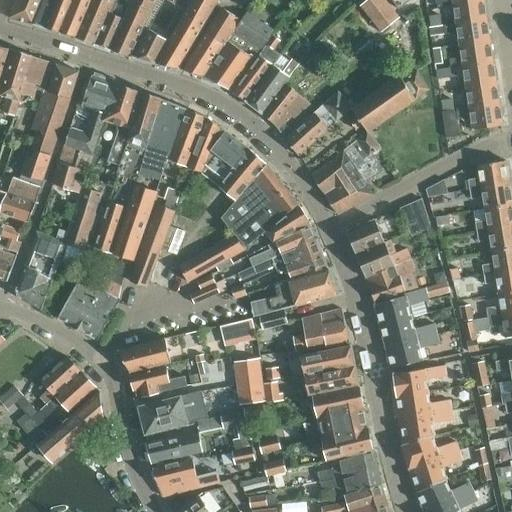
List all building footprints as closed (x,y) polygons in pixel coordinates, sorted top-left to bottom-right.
[(17,0),(10,19),(33,25),(43,0),(17,0)] [(43,0),(33,25),(75,37),(82,21),(90,0),(43,0)] [(124,19),(131,3),(122,0),(90,0),(82,21),(75,37),(77,38),(111,51),(124,19)] [(124,19),(111,51),(113,52),(130,57),(154,13),(153,12),(158,0),(132,0),(131,3),(124,19)] [(219,0),(193,0),(186,13),(170,41),(157,64),(179,70),(219,0)] [(398,14),(387,0),(363,0),(363,1),(382,27),(398,14)] [(392,0),(400,9),(411,0),(392,0)] [(437,9),(454,3),(473,0),(437,0),(436,1),(437,9)] [(484,0),(473,0),(454,3),(457,24),(487,19),(484,0)] [(169,13),(175,16),(163,37),(149,29),(135,58),(156,64),(167,39),(170,41),(186,13),(173,6),(169,13)] [(204,77),(228,41),(241,20),(223,9),(207,35),(184,70),(204,77)] [(229,41),(228,41),(204,77),(234,92),(236,89),(256,60),(260,55),(263,51),(274,36),(277,31),(248,12),(235,32),(229,41)] [(429,17),(430,28),(441,27),(440,16),(429,17)] [(487,19),(457,24),(445,25),(446,34),(458,33),(460,45),(491,41),(487,19)] [(236,89),(234,92),(248,102),(276,65),(275,64),(281,55),(275,51),(281,41),(274,36),(263,51),(260,55),(256,60),(236,89)] [(338,50),(326,38),(317,45),(330,58),(338,50)] [(491,41),(460,45),(462,57),(455,58),(455,67),(494,62),(491,41)] [(0,98),(1,96),(13,50),(0,46),(0,98)] [(436,65),(444,64),(442,48),(434,49),(436,65)] [(1,96),(7,98),(3,112),(15,117),(19,106),(24,107),(25,102),(20,101),(23,94),(37,57),(13,50),(1,96)] [(37,57),(23,94),(35,99),(39,85),(45,87),(49,88),(56,66),(53,65),(53,63),(37,57)] [(276,65),(248,102),(262,111),(264,113),(287,84),(287,83),(292,77),(291,76),(296,70),(299,66),(292,60),(290,63),(282,57),(276,65)] [(494,62),(455,67),(437,70),(438,80),(466,76),(468,87),(497,83),(494,62)] [(299,66),(296,70),(304,77),(309,70),(301,63),(299,66)] [(56,66),(49,88),(48,93),(71,100),(80,72),(56,65),(56,66)] [(430,90),(418,70),(404,80),(400,73),(352,108),(357,116),(351,121),(357,131),(364,126),(369,132),(416,100),(415,99),(430,90)] [(93,154),(104,121),(116,83),(93,75),(89,87),(83,106),(96,110),(94,118),(95,119),(92,126),(74,120),(65,146),(93,154)] [(128,141),(142,92),(137,91),(116,83),(104,121),(121,126),(109,162),(120,165),(128,141)] [(471,108),(500,104),(497,83),(468,87),(471,108)] [(287,84),(264,113),(276,125),(281,132),(288,125),(312,104),(309,102),(313,96),(303,87),(298,93),(287,84)] [(85,85),(79,104),(83,106),(89,87),(85,85)] [(48,93),(49,88),(45,87),(31,129),(35,131),(30,148),(36,151),(52,157),(71,100),(48,93)] [(353,107),(344,98),(339,91),(300,125),(294,132),(288,125),(281,132),(286,139),(299,156),(324,133),(353,107)] [(140,174),(144,163),(163,99),(142,92),(128,141),(120,165),(118,174),(129,178),(138,182),(140,174)] [(163,99),(144,163),(140,174),(160,180),(186,108),(163,99)] [(442,100),(444,112),(455,110),(453,99),(442,100)] [(471,108),(457,110),(455,110),(444,112),(443,112),(447,138),(461,136),(459,120),(472,118),(474,130),(504,125),(500,104),(471,108)] [(188,167),(208,118),(188,109),(177,140),(170,160),(188,167)] [(208,118),(188,167),(204,173),(215,157),(219,152),(215,150),(227,132),(216,124),(208,118)] [(325,195),(360,173),(377,160),(373,154),(381,148),(367,131),(357,141),(312,175),(325,195)] [(219,152),(215,157),(204,173),(220,188),(229,177),(250,149),(227,132),(215,150),(219,152)] [(81,193),(83,188),(89,171),(93,154),(65,146),(60,162),(61,162),(54,184),(81,193)] [(44,181),(52,157),(36,151),(30,148),(25,147),(22,154),(27,157),(22,173),(44,181)] [(245,191),(268,164),(250,149),(229,177),(220,188),(233,198),(242,188),(245,191)] [(360,173),(325,195),(339,215),(375,195),(367,183),(385,171),(378,160),(377,160),(360,173)] [(471,190),(510,183),(506,161),(479,166),(481,179),(469,180),(471,190)] [(242,188),(233,198),(237,201),(222,218),(236,234),(247,248),(267,232),(299,205),(268,164),(245,191),(242,188)] [(0,190),(0,214),(0,213),(29,222),(36,203),(41,187),(6,175),(0,190)] [(429,197),(432,197),(449,194),(445,180),(427,189),(429,197)] [(486,209),(511,204),(511,194),(510,183),(471,190),(473,199),(484,198),(486,209)] [(135,261),(157,191),(137,185),(114,255),(135,261)] [(83,188),(81,193),(81,194),(70,229),(65,244),(85,250),(103,194),(83,188)] [(177,204),(181,193),(169,189),(165,199),(177,204)] [(450,204),(465,202),(464,192),(449,195),(450,204)] [(423,199),(412,204),(421,231),(431,228),(423,199)] [(111,254),(126,207),(110,201),(94,249),(111,254)] [(162,249),(170,226),(176,211),(160,204),(131,281),(147,287),(162,249)] [(419,232),(421,231),(412,204),(401,208),(413,236),(419,232)] [(478,232),(511,226),(511,204),(486,209),(488,221),(476,223),(478,232)] [(300,205),(299,205),(267,232),(274,243),(275,243),(278,241),(311,222),(300,205)] [(357,254),(386,242),(376,219),(348,231),(357,254)] [(291,251),(318,239),(311,222),(278,241),(275,243),(274,243),(269,245),(271,251),(251,259),(254,267),(291,251)] [(0,236),(8,238),(18,241),(22,230),(4,224),(4,225),(0,223),(0,236)] [(170,226),(162,249),(178,255),(186,232),(170,226)] [(493,252),(511,248),(511,226),(478,232),(479,242),(491,240),(493,252)] [(63,250),(65,244),(50,237),(37,232),(26,265),(16,292),(17,296),(42,310),(61,262),(63,250)] [(211,248),(180,266),(189,283),(217,267),(219,272),(233,264),(229,259),(247,250),(247,248),(236,234),(211,248)] [(23,242),(18,241),(8,238),(6,249),(19,253),(23,242)] [(288,266),(323,254),(318,239),(291,251),(254,267),(258,274),(276,266),(278,271),(288,266)] [(396,266),(413,260),(408,248),(391,256),(386,242),(357,254),(367,278),(368,277),(396,266)] [(85,251),(85,250),(65,244),(63,250),(61,262),(89,268),(94,254),(85,251)] [(485,275),(511,270),(511,248),(493,252),(495,264),(483,265),(485,275)] [(0,251),(0,280),(7,282),(17,257),(0,251)] [(292,279),(329,268),(323,254),(288,266),(278,271),(281,277),(290,274),(292,279)] [(120,299),(124,280),(128,264),(111,259),(104,276),(106,277),(100,288),(81,277),(59,319),(99,341),(122,300),(120,299)] [(405,294),(406,293),(406,292),(419,288),(413,273),(417,271),(413,260),(396,266),(368,277),(377,304),(406,296),(405,294)] [(329,268),(292,279),(275,284),(278,298),(252,304),(255,316),(297,306),(339,296),(329,268)] [(500,295),(511,292),(511,270),(485,275),(486,284),(498,283),(500,295)] [(200,291),(217,283),(213,274),(196,281),(200,291)] [(195,304),(221,293),(217,283),(200,291),(191,294),(195,304)] [(236,300),(248,295),(244,284),(232,288),(236,300)] [(406,296),(377,304),(376,304),(381,326),(413,317),(410,306),(429,301),(426,288),(406,293),(405,294),(406,296)] [(489,318),(511,314),(511,292),(500,295),(502,306),(488,308),(489,318)] [(463,322),(475,320),(471,305),(460,307),(463,322)] [(327,349),(351,345),(346,320),(343,309),(303,319),(306,336),(294,336),(297,352),(309,350),(327,349)] [(257,331),(289,323),(286,311),(260,317),(253,319),(257,331)] [(511,314),(489,318),(491,327),(505,325),(507,337),(511,336),(511,314)] [(387,347),(438,334),(435,324),(416,329),(413,317),(381,326),(387,347)] [(463,325),(467,342),(477,340),(476,334),(490,331),(487,319),(463,325)] [(255,338),(251,320),(222,327),(225,345),(255,338)] [(438,334),(387,347),(392,368),(424,360),(421,348),(440,343),(438,334)] [(131,374),(172,364),(166,339),(120,351),(119,351),(131,374)] [(351,345),(302,355),(306,375),(356,365),(351,345)] [(47,404),(81,372),(67,356),(40,381),(48,390),(40,397),(47,404)] [(511,375),(511,358),(496,361),(498,372),(511,369),(511,375)] [(477,388),(490,386),(485,361),(472,363),(477,388)] [(237,368),(243,408),(267,404),(261,364),(237,368)] [(356,365),(306,375),(310,395),(313,395),(313,396),(328,393),(335,391),(360,386),(356,365)] [(170,380),(168,366),(131,374),(135,392),(141,390),(143,397),(188,386),(186,376),(170,380)] [(397,396),(430,391),(428,380),(447,377),(446,366),(427,369),(394,373),(397,396)] [(265,369),(267,379),(281,377),(280,367),(265,369)] [(38,444),(48,435),(43,429),(49,423),(46,420),(56,410),(56,409),(61,404),(70,413),(96,389),(81,372),(47,404),(38,412),(24,396),(25,396),(17,402),(27,414),(17,423),(30,437),(26,441),(30,451),(37,445),(38,444)] [(264,383),(267,403),(284,400),(283,393),(280,393),(279,381),(264,383)] [(9,410),(17,402),(25,396),(15,385),(0,398),(0,400),(8,410),(9,410)] [(318,419),(365,409),(360,386),(335,391),(328,393),(313,396),(318,419)] [(104,419),(100,391),(38,445),(54,463),(104,419)] [(430,391),(397,396),(401,418),(453,410),(451,400),(432,403),(430,391)] [(482,408),(492,407),(490,394),(480,396),(482,408)] [(189,423),(197,421),(203,420),(204,419),(201,405),(200,396),(183,400),(182,396),(139,407),(146,435),(189,424),(189,423)] [(247,422),(266,418),(264,406),(244,410),(247,422)] [(322,440),(369,429),(365,409),(318,419),(322,440)] [(405,445),(435,437),(437,437),(435,423),(455,420),(453,410),(401,418),(405,445)] [(203,420),(197,421),(200,432),(200,433),(210,431),(224,428),(225,429),(239,426),(245,425),(246,424),(243,412),(219,417),(219,416),(204,419),(203,420)] [(327,462),(332,460),(374,450),(369,429),(322,440),(327,462)] [(204,452),(200,433),(200,432),(147,443),(153,464),(204,452)] [(252,446),(250,436),(233,440),(235,449),(252,446)] [(410,468),(461,451),(457,442),(439,448),(435,437),(405,445),(403,445),(410,468)] [(500,447),(498,437),(488,439),(490,449),(500,447)] [(262,454),(281,449),(279,438),(259,442),(262,454)] [(475,450),(479,466),(489,464),(486,447),(475,450)] [(511,447),(511,448),(511,455),(511,466),(496,469),(499,484),(511,481),(511,447)] [(255,460),(252,448),(234,452),(236,464),(255,460)] [(340,478),(378,466),(375,450),(374,450),(332,460),(334,469),(319,472),(321,482),(340,478)] [(419,493),(447,481),(447,480),(449,480),(445,467),(464,461),(461,451),(410,468),(419,493)] [(163,497),(200,488),(194,459),(154,469),(163,497)] [(267,477),(287,472),(284,460),(264,465),(267,477)] [(493,480),(489,464),(479,466),(482,482),(493,480)] [(345,495),(383,484),(378,466),(340,478),(321,482),(323,491),(338,488),(340,497),(345,495)] [(269,485),(266,477),(243,483),(245,491),(269,485)] [(452,491),(447,481),(419,493),(416,494),(425,511),(430,511),(475,492),(470,482),(452,491)] [(349,511),(350,511),(388,502),(383,484),(345,495),(347,502),(322,508),(323,511),(349,511)] [(475,492),(430,511),(462,511),(461,509),(479,501),(475,492)] [(251,508),(268,506),(267,495),(250,498),(251,508)] [(211,511),(200,496),(175,511),(211,511)] [(350,511),(349,511),(390,511),(388,502),(350,511)]
